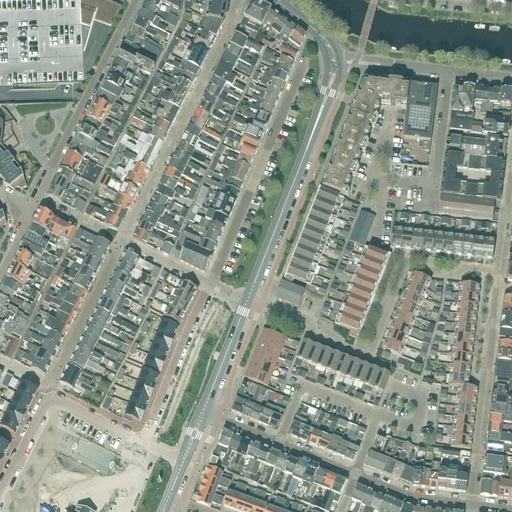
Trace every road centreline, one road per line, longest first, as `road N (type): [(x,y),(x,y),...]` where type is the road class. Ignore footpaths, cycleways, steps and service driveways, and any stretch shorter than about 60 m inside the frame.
road 1 (residential): [(210,284),(305,59)]
road 2 (residential): [(143,444),(50,401),(0,493)]
road 3 (residential): [(53,162),(135,0)]
road 4 (residential): [(210,284),(143,444)]
road 5 (residential): [(354,474),(206,413)]
road 6 (tertiary): [(247,300),(304,157)]
road 7 (residential): [(471,504),(410,495),(354,474)]
